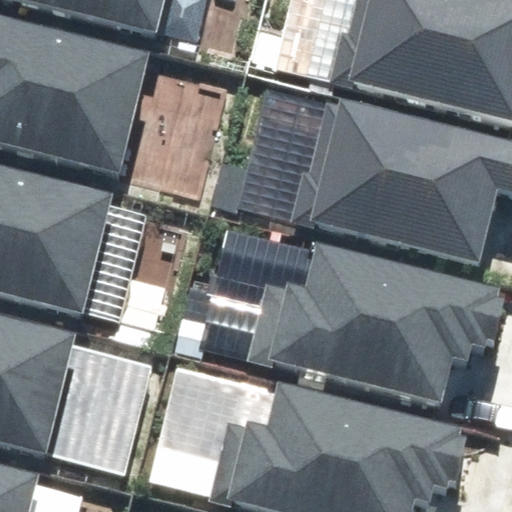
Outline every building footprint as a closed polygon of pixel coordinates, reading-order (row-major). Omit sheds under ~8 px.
[(187,0),(6,0),(6,2),(178,42),(187,0)] [(340,88),(511,128),(511,0),(368,0),(359,38),(352,36),(340,88)] [(174,58),(0,17),(0,145),(146,179),(174,58)] [(299,229),(494,275),(511,200),(511,146),(335,106),(318,179),(311,177),(299,229)] [(133,201),(0,169),(0,297),(105,322),(133,201)] [(466,372),(483,376),(489,354),(507,358),(511,336),(511,294),(330,251),(320,295),(277,285),(257,367),(456,414),(466,372)] [(90,346),(0,325),(0,453),(61,468),(90,346)] [(216,506),(238,511),(427,511),(428,511),(440,511),(445,496),(460,499),(462,491),(470,493),(482,447),(473,445),(475,437),(293,392),(282,435),(236,424),(228,456),(216,506)] [(51,511),(59,484),(0,470),(0,511),(51,511)]
